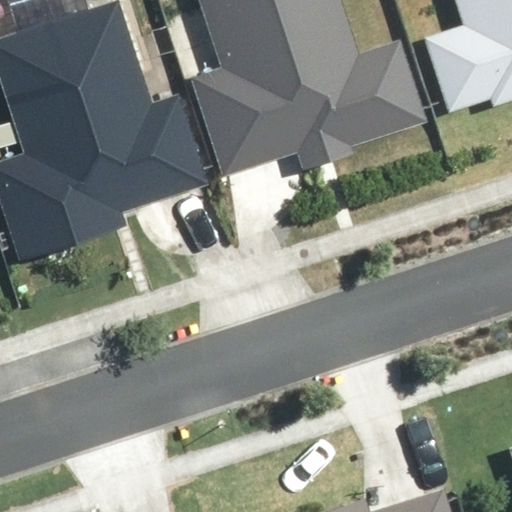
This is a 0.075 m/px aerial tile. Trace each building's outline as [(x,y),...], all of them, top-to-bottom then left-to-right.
[(205,191),(167,65),(158,68),(137,0),(79,0),(0,24),(0,272),(127,234),(122,217),(205,191)] [(331,0),(170,0),(188,58),(167,65),(205,191),(265,173),(269,184),(423,137),(390,30),(345,44),(331,0)] [(511,0),(434,0),(439,13),(400,25),(433,130),(435,136),(511,111),(511,0)] [(511,511),(511,444),(500,449),(511,484),(511,503),(508,505),(509,511),(511,511)] [(438,511),(433,493),(371,511),(367,511),(362,495),(304,511),(438,511)]
